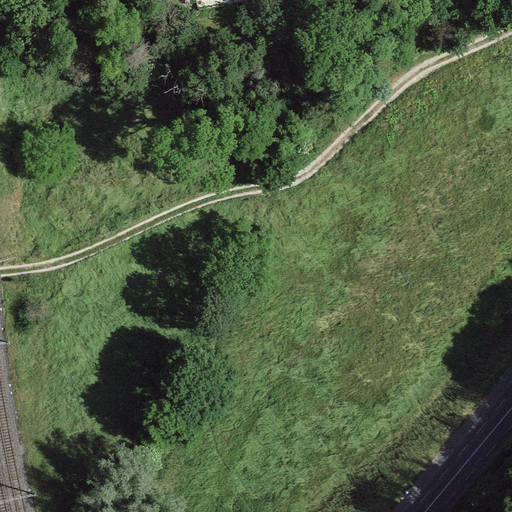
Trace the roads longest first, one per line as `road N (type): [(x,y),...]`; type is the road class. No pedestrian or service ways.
road 1 (track): [(511,20),(396,86),(300,179),(180,210),(61,262),(0,272)]
road 2 (primary): [(511,407),(428,511)]
